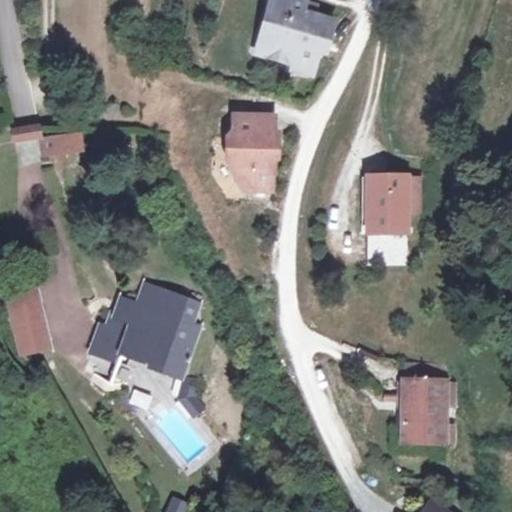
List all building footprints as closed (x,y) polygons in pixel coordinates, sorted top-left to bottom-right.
[(310,0),(276,0),(274,8),(279,9),(273,34),(280,36),(275,54),(301,60),(300,65),(319,70),(325,46),(332,48),(341,17),(319,11),(321,6),(309,3),(310,0)] [(279,9),(274,8),(263,51),(275,54),(280,36),(273,34),(279,9)] [(247,175),(255,187),(276,187),(275,154),(280,154),(280,129),(276,129),(276,113),(236,113),(236,129),(229,135),(229,147),(236,147),(236,158),(231,161),(241,178),(247,175)] [(76,136),(50,140),(53,157),(80,152),(76,136)] [(410,175),(369,174),(369,231),(371,231),(371,263),(409,263),(409,209),(410,177),(410,175)] [(247,175),(241,178),(247,187),(255,187),(247,175)] [(421,177),(410,177),(409,209),(421,210),(421,177)] [(110,324),(105,322),(97,345),(122,353),(124,347),(184,369),(201,326),(194,323),(202,302),(149,282),(142,302),(126,296),(120,312),(114,310),(110,324)] [(51,342),(38,284),(12,290),(24,348),(51,342)] [(110,308),(105,322),(110,324),(114,310),(110,308)] [(459,399),(459,377),(460,360),(442,359),(441,374),(419,373),(416,373),(415,435),(458,436),(458,434),(458,419),(459,399)] [(441,374),(442,359),(420,359),(419,373),(441,374)] [(193,390),(197,376),(188,373),(181,397),(202,424),(213,416),(193,390)] [(468,378),(459,377),(459,399),(468,399),(468,378)] [(467,420),(458,419),(458,434),(467,434),(467,420)] [(164,511),(186,511),(190,505),(173,496),(164,511)] [(494,511),(492,498),(480,501),(482,511),(494,511)] [(460,511),(443,499),(432,511),(460,511)]
